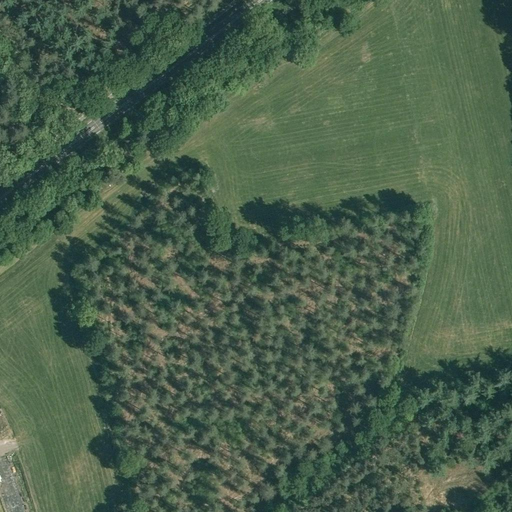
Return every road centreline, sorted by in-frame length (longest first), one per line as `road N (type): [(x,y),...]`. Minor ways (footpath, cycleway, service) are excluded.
road 1 (track): [(428,511),(409,396),(118,406)]
road 2 (primary): [(0,198),(260,0)]
road 3 (track): [(75,258),(135,468),(137,511)]
